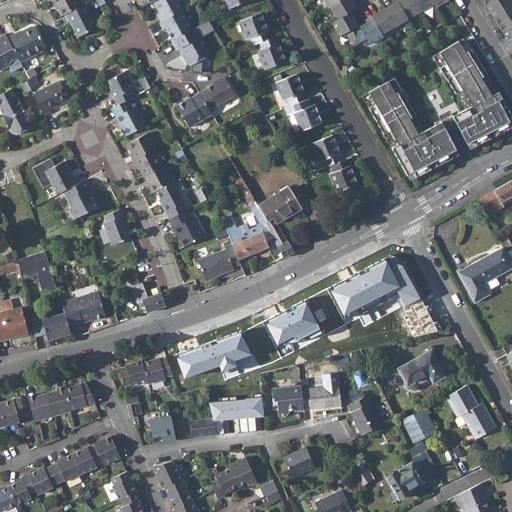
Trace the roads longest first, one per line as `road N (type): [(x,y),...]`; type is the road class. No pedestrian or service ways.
road 1 (residential): [(405,215),(281,0)]
road 2 (residential): [(188,319),(405,215)]
road 3 (residential): [(405,215),(511,410)]
road 4 (residential): [(188,319),(168,263),(92,123)]
road 5 (residential): [(134,457),(332,424),(339,437)]
road 6 (residential): [(0,472),(116,419)]
road 7 (residential): [(511,151),(405,215)]
